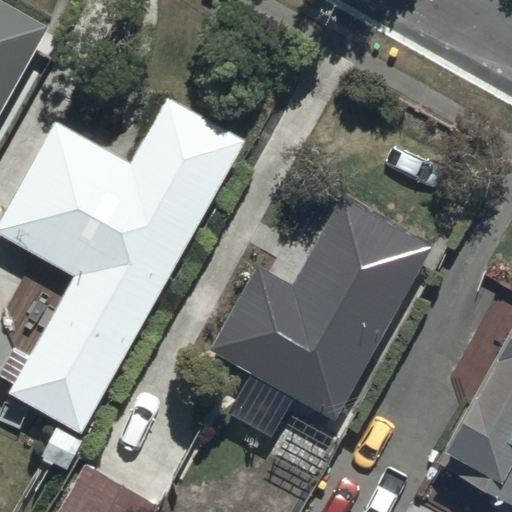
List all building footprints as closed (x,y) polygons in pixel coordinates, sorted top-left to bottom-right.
[(0,0),(0,117),(53,23),(10,0),(0,0)] [(82,435),(244,144),(166,101),(130,166),(56,125),(0,226),(0,235),(74,277),(8,394),(82,435)] [(336,425),(432,251),(338,199),(290,285),(257,267),(209,354),(336,425)] [(511,511),(511,327),(418,505),(431,511),(511,511)] [(85,465),(58,511),(158,511),(161,507),(85,465)]
